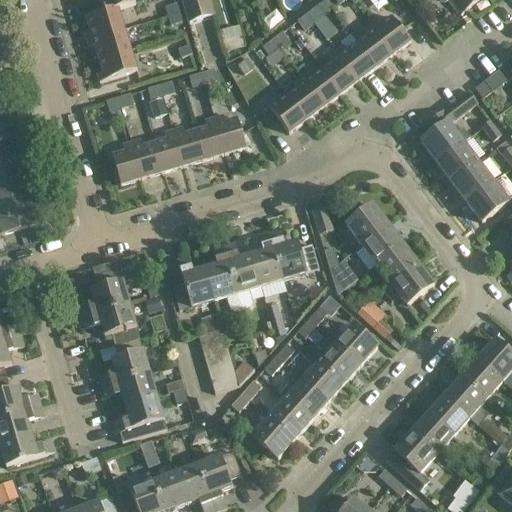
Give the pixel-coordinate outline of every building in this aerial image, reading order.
[(133,0),(92,0),(94,4),(100,3),(103,15),(118,12),(135,7),(133,0)] [(180,0),(188,26),(215,17),(209,0),(180,0)] [(436,0),(439,3),(443,4),(447,4),(448,3),(460,18),(481,2),(478,0),(436,0)] [(169,20),(179,17),(177,7),(166,10),(169,20)] [(316,9),(307,16),(313,24),(313,25),(327,43),(336,36),(316,9)] [(118,12),(103,15),(86,20),(90,34),(85,36),(87,44),(124,33),(118,12)] [(304,32),(313,25),(313,24),(307,16),(297,23),(304,32)] [(179,17),(169,20),(172,29),(182,26),(179,17)] [(377,22),(371,28),(393,58),(411,44),(392,20),(382,28),(377,22)] [(222,32),(228,53),(244,49),(239,28),(222,32)] [(376,71),(393,58),(371,28),(362,34),(366,39),(357,45),(376,71)] [(124,33),(87,44),(89,51),(95,49),(99,62),(131,54),(124,33)] [(273,42),(279,50),(289,42),(283,34),(273,42)] [(279,50),(273,42),(263,49),(269,58),(279,50)] [(358,84),(376,71),(357,45),(346,53),(343,48),(336,54),(358,84)] [(179,53),(181,61),(192,58),(189,50),(179,53)] [(131,54),(99,62),(103,76),(97,77),(100,85),(137,74),(131,54)] [(341,97),(358,84),(336,54),(328,60),(332,66),(323,73),(341,97)] [(202,76),(204,85),(205,88),(218,84),(232,109),(246,101),(242,95),(232,76),(228,69),(225,59),(201,65),(204,76),(202,76)] [(245,76),(255,69),(248,60),(238,68),(240,70),(245,76)] [(511,72),(508,67),(475,92),(483,102),(511,80),(511,72)] [(341,97),(323,73),(313,80),(308,74),(300,80),(324,110),(341,97)] [(192,88),(204,85),(202,76),(201,74),(188,78),(192,88)] [(306,123),(324,110),(300,80),(293,85),(298,92),(288,99),(306,123)] [(159,86),(162,97),(175,94),(171,83),(159,86)] [(162,97),(159,86),(147,90),(150,101),(162,97)] [(118,99),(121,110),(133,106),(129,95),(118,99)] [(421,146),(436,166),(463,146),(463,145),(469,140),(464,132),(457,137),(450,127),(477,107),(469,96),(427,127),(434,136),(421,146)] [(118,99),(106,102),(109,113),(110,113),(113,122),(122,119),(119,110),(121,110),(118,99)] [(289,137),(306,123),(288,99),(279,106),(274,100),(266,106),(289,137)] [(163,101),(149,105),(154,121),(168,117),(163,101)] [(222,117),(214,120),(225,158),(246,151),(237,120),(224,124),(222,117)] [(205,164),(225,158),(214,120),(204,123),(206,130),(195,133),(205,164)] [(491,124),(481,131),(493,147),(502,140),(491,124)] [(184,170),(205,164),(195,133),(183,136),(181,130),(173,132),(184,170)] [(163,176),(184,170),(173,132),(163,135),(165,142),(154,145),(163,176)] [(142,182),(163,176),(154,145),(142,149),(140,142),(131,145),(142,182)] [(142,182),(131,145),(122,148),(124,155),(112,159),(121,188),(142,182)] [(478,165),(463,146),(436,166),(451,186),(478,165)] [(502,157),(511,170),(511,152),(511,150),(502,157)] [(0,155),(0,229),(2,237),(37,228),(17,152),(0,155)] [(451,186),(466,205),(493,185),(478,165),(451,186)] [(493,185),(466,205),(482,226),(509,206),(493,185)] [(362,249),(389,229),(373,208),(346,229),(362,249)] [(326,211),(312,215),(319,238),(333,234),(326,211)] [(389,229),(362,249),(377,269),(404,248),(389,229)] [(281,232),(270,236),(284,284),(319,273),(312,248),(300,251),(298,245),(286,248),(281,232)] [(261,290),(284,284),(270,236),(259,239),(263,255),(251,258),(261,290)] [(235,246),(224,249),(243,315),(251,313),(253,307),(249,294),(261,290),(251,258),(240,262),(235,246)] [(392,288),(419,268),(404,248),(377,269),(392,288)] [(217,268),(206,272),(215,304),(227,301),(231,314),(236,317),(243,315),(224,249),(213,252),(217,268)] [(324,254),(329,269),(339,266),(334,251),(324,254)] [(179,315),(215,304),(206,272),(194,275),(189,259),(177,263),(184,286),(172,289),(179,315)] [(344,283),(339,266),(329,269),(334,286),(344,283)] [(392,305),(400,299),(407,309),(434,288),(419,268),(392,288),(392,289),(385,295),(392,305)] [(82,321),(130,307),(119,270),(94,279),(97,291),(91,293),(94,305),(78,310),(82,321)] [(344,283),(334,286),(337,299),(349,290),(344,283)] [(154,287),(147,289),(151,300),(157,298),(154,287)] [(162,313),(157,298),(151,300),(144,302),(148,317),(162,313)] [(353,299),(346,306),(358,317),(364,309),(353,299)] [(130,307),(82,321),(85,332),(101,327),(105,340),(111,338),(115,349),(140,342),(130,307)] [(270,314),(278,340),(286,338),(277,307),(269,309),(270,314)] [(364,309),(358,317),(371,328),(377,321),(364,309)] [(309,323),(317,330),(328,318),(320,311),(309,323)] [(163,318),(150,322),(154,337),(168,333),(163,318)] [(202,323),(206,337),(221,333),(216,318),(202,323)] [(375,331),(374,332),(383,340),(386,342),(389,338),(394,333),(382,322),(375,331)] [(306,343),(317,330),(309,323),(298,336),(306,343)] [(0,345),(20,339),(17,328),(1,333),(0,329),(0,345)] [(353,328),(336,347),(361,369),(378,350),(353,328)] [(206,337),(198,339),(202,351),(205,362),(208,374),(212,386),(215,397),(239,390),(236,378),(235,375),(233,367),(229,355),(226,344),(223,332),(221,333),(206,337)] [(20,339),(0,345),(0,383),(8,381),(4,369),(11,367),(8,355),(23,350),(20,339)] [(140,342),(115,349),(118,361),(111,363),(115,375),(99,380),(102,391),(150,377),(140,342)] [(511,358),(495,343),(478,362),(503,385),(511,392),(511,358)] [(344,388),(361,369),(336,347),(319,365),(344,388)] [(276,360),(284,367),(295,355),(287,348),(276,360)] [(266,353),(254,355),(258,370),(267,360),(266,353)] [(170,372),(178,369),(179,369),(176,360),(167,362),(170,372)] [(273,379),(284,367),(276,360),(265,373),(273,379)] [(503,385),(478,362),(461,380),(487,403),(503,385)] [(235,375),(236,378),(239,390),(255,374),(245,364),(235,375)] [(328,406),(344,388),(319,365),(303,384),(328,406)] [(125,409),(157,400),(150,377),(102,391),(105,402),(121,397),(125,409)] [(480,410),(487,403),(461,380),(445,399),(470,422),(479,430),(489,418),(480,410)] [(0,421),(41,409),(37,398),(22,403),(18,390),(11,392),(8,381),(0,383),(0,421)] [(182,384),(171,387),(168,388),(170,396),(185,392),(182,384)] [(242,397),(250,403),(261,391),(253,384),(242,397)] [(311,425),(328,406),(303,384),(294,394),(288,388),(280,398),(286,403),(286,402),(311,425)] [(239,416),(250,403),(242,397),(231,409),(239,416)] [(445,399),(428,417),(453,440),(470,422),(445,399)] [(157,400),(125,409),(128,421),(112,426),(116,438),(164,423),(157,400)] [(286,403),(269,421),(295,443),(311,425),(286,402),(286,403)] [(41,409),(0,421),(0,446),(32,437),(28,425),(44,420),(41,409)] [(278,462),(295,443),(269,421),(261,414),(252,424),(260,431),(252,440),(278,462)] [(428,417),(412,436),(437,458),(453,440),(428,417)] [(202,436),(200,431),(188,435),(193,448),(199,446),(197,442),(199,437),(202,436)] [(421,477),(437,458),(412,436),(395,455),(404,463),(395,472),(420,494),(429,484),(421,477)] [(511,436),(501,449),(508,456),(511,451),(511,436)] [(32,437),(0,446),(0,447),(7,470),(55,456),(51,444),(35,449),(32,437)] [(499,468),(508,456),(501,449),(491,462),(499,468)] [(233,455),(198,468),(214,511),(223,511),(227,511),(221,495),(233,491),(230,484),(242,480),(233,455)] [(244,457),(239,459),(246,477),(251,475),(244,457)] [(214,511),(198,468),(176,476),(188,507),(199,503),(202,511),(214,511)] [(511,474),(506,470),(490,491),(501,500),(511,508),(511,474)] [(396,483),(385,473),(379,481),(390,491),(396,483)] [(481,475),(471,489),(478,496),(489,481),(481,475)] [(153,485),(163,511),(176,511),(188,507),(176,476),(153,485)] [(25,478),(16,481),(19,490),(29,487),(25,478)] [(163,511),(153,485),(128,494),(122,478),(113,481),(123,511),(163,511)] [(408,493),(396,483),(390,491),(401,501),(408,493)] [(12,484),(0,488),(0,505),(1,508),(18,501),(12,484)] [(478,496),(471,489),(461,502),(469,508),(478,496)] [(115,511),(111,500),(79,511),(115,511)] [(344,511),(366,511),(352,501),(344,511)] [(410,509),(413,511),(428,511),(429,511),(417,502),(410,509)]
